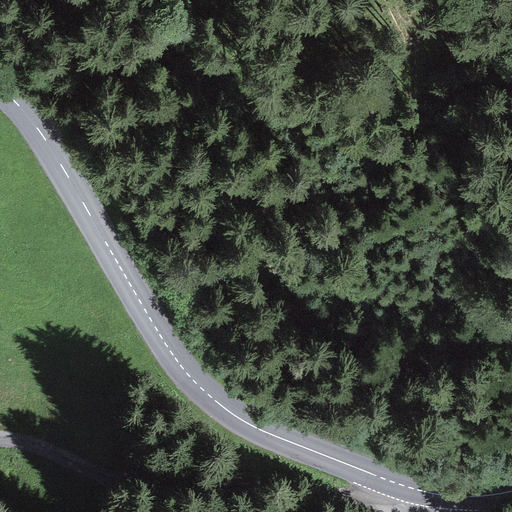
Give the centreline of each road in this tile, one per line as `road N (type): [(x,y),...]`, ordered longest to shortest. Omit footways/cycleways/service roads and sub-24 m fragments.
road 1 (tertiary): [(0,87),(39,128),(177,360),(222,405),(263,430),(423,490),(511,489)]
road 2 (track): [(390,479),(359,491),(157,472),(0,433)]
